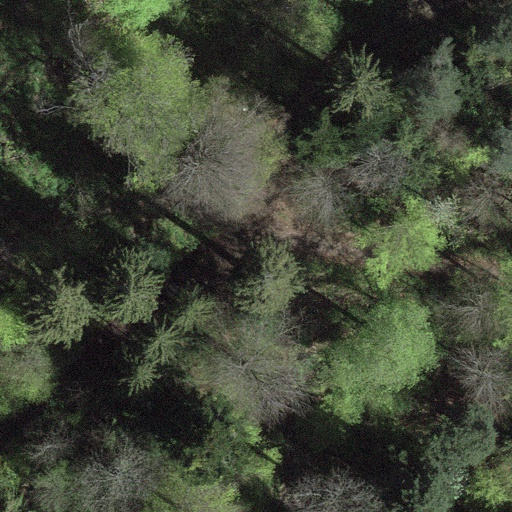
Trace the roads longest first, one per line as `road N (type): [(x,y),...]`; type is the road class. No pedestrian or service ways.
road 1 (track): [(235,214),(0,447)]
road 2 (track): [(436,0),(373,37),(318,86),(235,214)]
